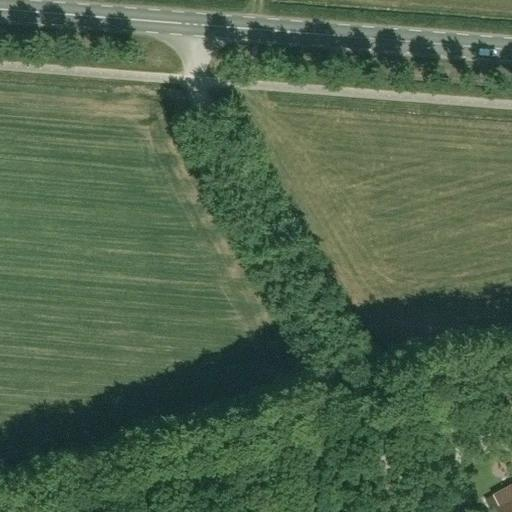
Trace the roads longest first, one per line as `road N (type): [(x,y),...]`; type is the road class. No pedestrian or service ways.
road 1 (secondary): [(511,50),(0,10)]
road 2 (track): [(189,25),(194,81),(213,136),(349,382)]
road 3 (track): [(359,405),(417,511)]
